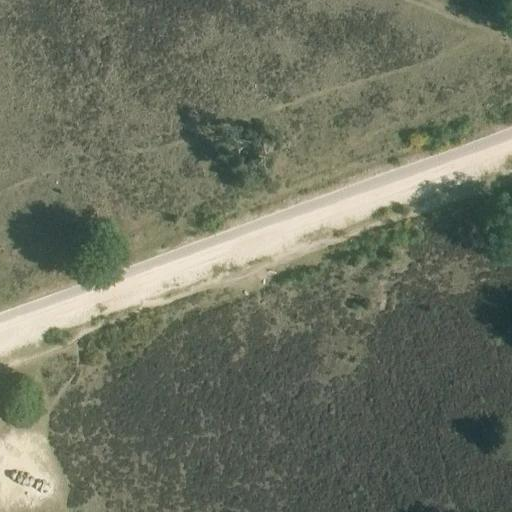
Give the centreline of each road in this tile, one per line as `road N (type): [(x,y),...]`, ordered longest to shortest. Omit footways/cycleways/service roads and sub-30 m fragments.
road 1 (track): [(511,145),(0,333)]
road 2 (unclassified): [(0,320),(511,135)]
